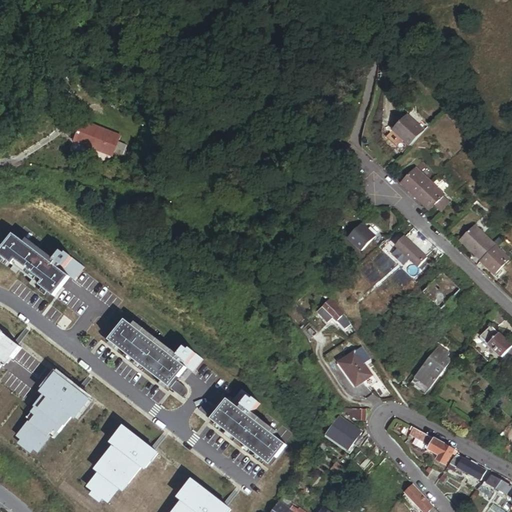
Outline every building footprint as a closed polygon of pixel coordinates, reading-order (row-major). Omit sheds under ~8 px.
[(408,144),(423,128),(407,113),(392,129),(408,144)] [(109,149),(97,144),(99,139),(86,134),(84,140),(78,138),(75,146),(105,158),(109,149)] [(414,195),(429,179),(413,165),(406,173),(400,180),(408,187),(407,189),(414,195)] [(400,180),(406,173),(401,169),(392,178),(397,183),(400,180)] [(442,193),(443,192),(429,179),(414,195),(421,201),(422,200),(429,207),(434,202),(442,193)] [(449,199),(442,193),(434,202),(441,208),(449,199)] [(480,258),(493,244),(495,242),(473,221),(458,237),(480,258)] [(364,251),(378,236),(364,222),(350,237),(364,251)] [(429,257),(407,235),(398,244),(401,247),(395,253),(406,263),(412,258),(420,266),(429,257)] [(14,238),(0,256),(0,258),(55,301),(70,281),(72,278),(76,281),(84,271),(63,255),(62,257),(58,253),(52,261),(28,243),(25,247),(14,238)] [(496,272),(509,259),(493,244),(480,258),(486,264),(487,263),(496,272)] [(461,288),(444,272),(433,283),(451,299),(461,288)] [(337,306),(329,298),(317,312),(320,315),(329,324),(334,319),(337,322),(338,321),(346,329),(350,324),(343,315),(337,306)] [(501,324),(510,315),(498,304),(490,315),(501,324)] [(134,329),(125,323),(109,346),(172,390),(187,368),(196,374),(206,361),(183,346),(178,353),(137,325),(134,329)] [(511,342),(493,324),(482,335),(503,355),(509,349),(511,351),(511,342)] [(21,351),(0,334),(0,370),(8,360),(12,362),(21,351)] [(431,386),(452,357),(447,354),(450,350),(440,343),(416,375),(431,386)] [(374,376),(365,363),(370,359),(362,347),(340,363),(357,388),(365,382),(372,377),(374,376)] [(369,387),(376,382),(372,377),(365,382),(369,387)] [(88,404),(56,378),(47,390),(50,392),(31,416),(35,419),(19,439),(38,454),(54,434),(58,437),(76,413),(80,415),(88,404)] [(241,410),(229,401),(213,422),(276,468),(292,446),(279,437),(282,433),(256,415),(263,405),(251,396),(241,410)] [(366,419),(367,408),(346,408),(346,409),(355,419),(366,419)] [(361,432),(339,416),(327,433),(349,449),(361,432)] [(166,456),(124,423),(107,444),(113,449),(95,472),(100,475),(88,490),(95,494),(92,498),(102,507),(105,503),(110,507),(122,492),(127,495),(145,472),(150,477),(166,456)] [(446,465),(453,453),(455,454),(457,451),(412,426),(410,429),(413,430),(411,434),(431,445),(428,449),(439,455),(437,460),(446,465)] [(382,451),(369,439),(363,447),(377,461),(379,455),(382,451)] [(319,458),(329,445),(322,441),(313,453),(319,458)] [(376,464),(360,452),(353,461),(369,473),(376,464)] [(486,471),(457,455),(447,468),(454,471),(457,467),(466,473),(471,475),(481,481),(486,471)] [(395,467),(386,457),(383,460),(379,465),(389,475),(395,467)] [(337,473),(343,466),(337,461),(331,468),(337,473)] [(439,479),(441,476),(434,469),(428,477),(435,485),(439,479)] [(403,488),(410,481),(403,473),(395,481),(403,488)] [(240,511),(241,511),(194,475),(175,500),(181,505),(175,511),(240,511)] [(507,495),(511,486),(492,475),(487,484),(507,495)] [(440,511),(437,509),(434,511),(432,509),(434,508),(413,484),(407,493),(424,511),(440,511)] [(306,511),(299,507),(298,509),(293,505),(291,508),(279,500),(271,511),(306,511)]
